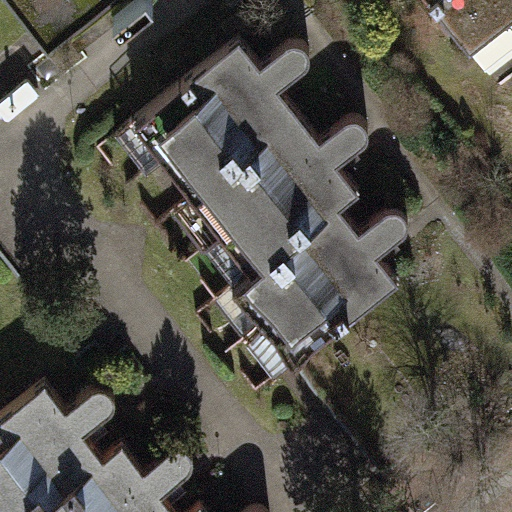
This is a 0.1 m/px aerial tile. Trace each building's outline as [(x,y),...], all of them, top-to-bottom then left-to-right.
[(9,0),(49,51),(93,17),(79,0),(9,0)] [(79,0),(93,17),(114,0),(79,0)] [(433,0),(470,48),(509,18),(495,0),(433,0)] [(511,0),(495,0),(509,18),(511,15),(511,0)] [(136,113),(195,189),(300,108),(280,82),(308,61),(310,51),(307,41),(298,36),(289,37),(261,58),(240,32),(136,113)] [(341,201),(360,186),(338,158),(365,137),(369,127),(365,116),(356,112),(346,113),(320,134),(300,108),(195,189),(253,264),(254,266),(340,200),(341,201)] [(360,225),(341,201),(340,200),(254,266),(253,264),(233,279),(295,358),(345,319),(400,276),(378,249),(406,228),(409,218),(405,208),(397,203),(387,204),(360,225)] [(345,319),(295,358),(324,396),(374,357),(345,319)] [(374,357),(324,396),(353,434),(404,395),(374,357)] [(28,511),(106,453),(104,451),(86,427),(114,406),(117,394),(113,385),(104,380),(95,381),(67,403),(47,376),(0,411),(0,511),(28,511)] [(404,395),(353,434),(382,472),(433,433),(404,395)] [(182,511),(163,487),(191,466),(194,455),(190,446),(181,442),(173,443),(145,464),(124,436),(104,451),(106,453),(28,511),(182,511)] [(270,511),(268,507),(260,502),(251,502),(239,511),(212,511),(201,498),(182,511),(270,511)]
